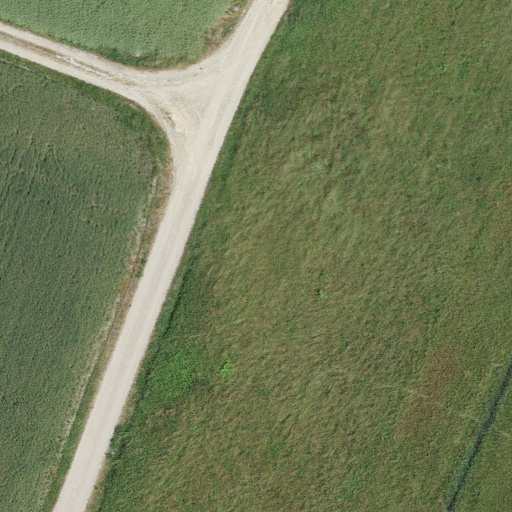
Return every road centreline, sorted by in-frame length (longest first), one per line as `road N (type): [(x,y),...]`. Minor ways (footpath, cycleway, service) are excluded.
road 1 (track): [(34,511),(210,121)]
road 2 (track): [(210,121),(0,45)]
road 3 (track): [(210,121),(276,0)]
